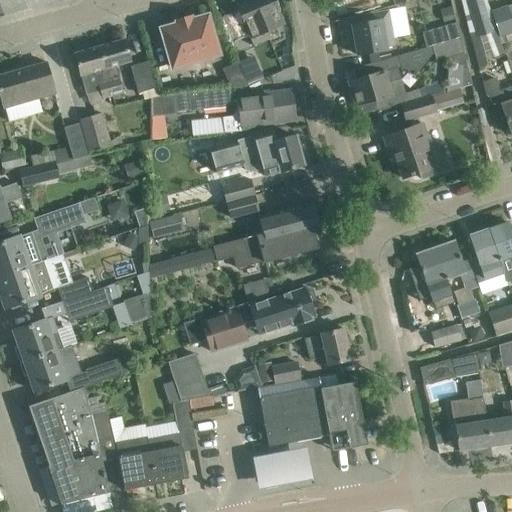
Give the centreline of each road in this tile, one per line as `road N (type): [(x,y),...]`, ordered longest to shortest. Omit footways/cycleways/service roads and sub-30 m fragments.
road 1 (residential): [(421,490),(362,235)]
road 2 (residential): [(362,235),(306,0)]
road 3 (residential): [(362,235),(511,184)]
